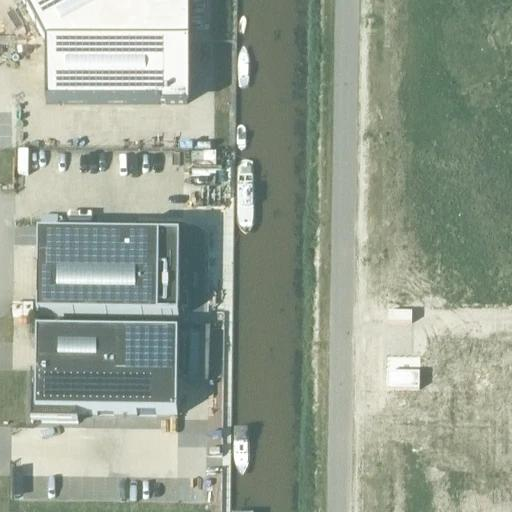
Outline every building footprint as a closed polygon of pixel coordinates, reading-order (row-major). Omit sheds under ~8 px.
[(21,0),(45,44),(187,44),(186,0),(21,0)] [(187,44),(45,44),(45,105),(187,105),(187,44)] [(178,319),(178,298),(184,298),(184,229),(138,229),(138,237),(38,236),(36,317),(178,319)] [(387,314),(387,324),(411,325),(411,315),(387,314)] [(78,416),(177,417),(178,336),(36,334),(36,393),(31,393),(30,424),(78,425),(78,416)] [(419,391),(420,358),(387,358),(386,391),(419,391)] [(206,511),(206,504),(29,501),(28,511),(206,511)]
